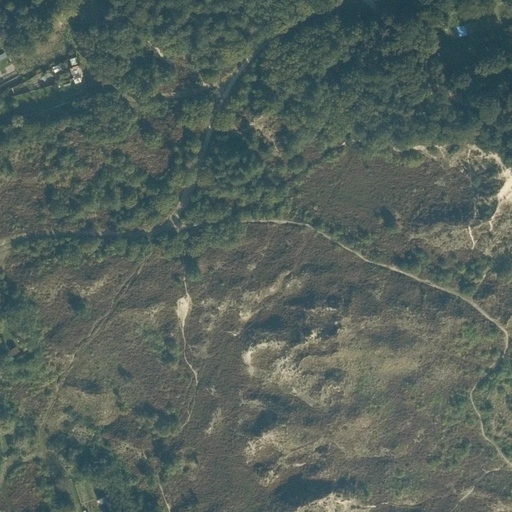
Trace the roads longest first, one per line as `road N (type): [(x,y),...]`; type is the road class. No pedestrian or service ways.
road 1 (track): [(173,224),(243,65),(297,19),(357,0)]
road 2 (track): [(370,0),(416,74),(457,104),(511,102)]
road 3 (track): [(0,244),(39,234),(133,236),(173,224)]
road 4 (track): [(237,73),(180,95),(88,79)]
